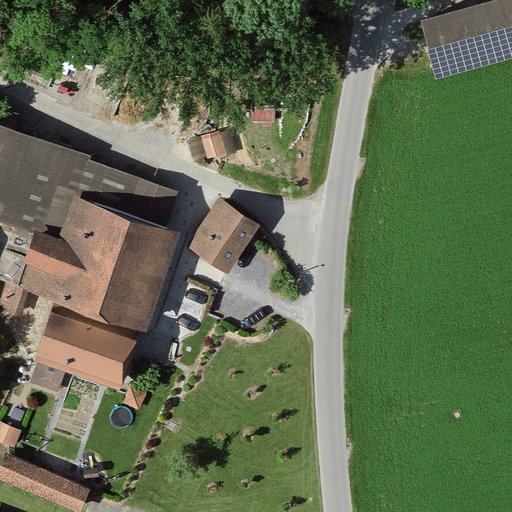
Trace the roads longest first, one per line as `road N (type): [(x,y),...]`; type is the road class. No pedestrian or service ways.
road 1 (tertiary): [(338,511),(329,284),(373,0)]
road 2 (track): [(334,221),(0,34)]
